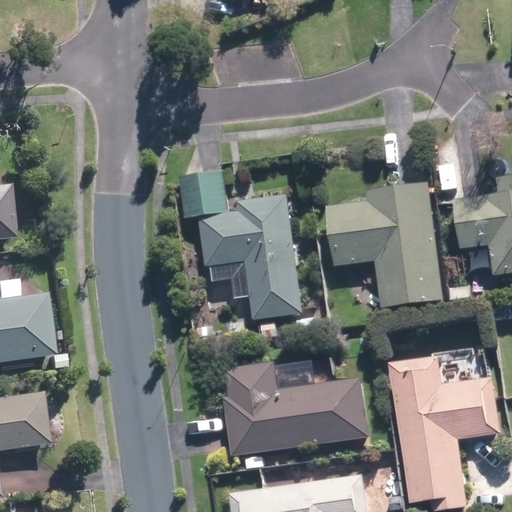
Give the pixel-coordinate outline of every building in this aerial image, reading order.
[(305,317),(291,195),(230,202),(226,169),(180,175),(185,219),(201,218),(207,267),(213,267),(215,282),(232,280),(234,299),(252,297),(255,322),(261,321),(262,336),(281,334),(279,320),(305,317)] [(511,272),(511,176),(496,179),(498,195),(455,200),(461,249),(492,245),(496,275),(511,272)] [(447,301),(432,182),(367,190),(369,203),(328,208),(335,267),(376,262),(382,309),(447,301)] [(8,189),(0,189),(0,242),(13,241),(8,189)] [(476,285),(450,288),(452,313),(478,310),(476,285)] [(0,362),(49,357),(42,296),(0,301),(0,362)] [(500,434),(493,379),(443,385),(439,356),(391,362),(410,504),(423,502),(424,511),(436,511),(470,508),(461,440),(500,434)] [(373,439),(365,378),(280,389),(276,362),(227,369),(230,395),(228,395),(236,458),(246,456),(248,470),(268,467),(266,454),(373,439)] [(0,450),(43,445),(39,413),(36,393),(0,398),(0,450)] [(370,511),(366,477),(232,496),(234,511),(370,511)]
